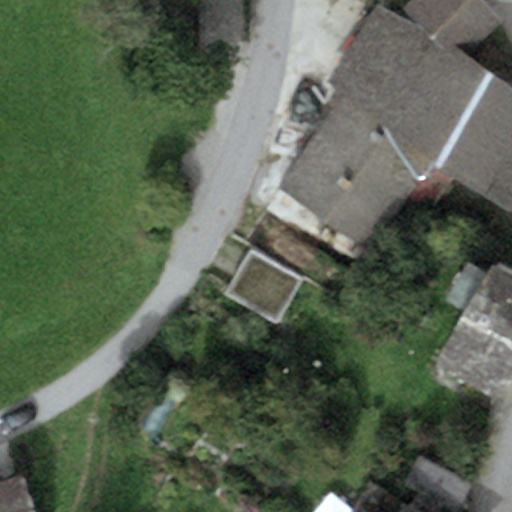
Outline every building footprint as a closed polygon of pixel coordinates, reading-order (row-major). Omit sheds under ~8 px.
[(487,11),(476,0),(408,0),(401,7),(439,52),(487,11)] [(497,197),(511,170),(511,95),(439,52),(374,12),(325,91),(337,99),(422,151),(497,197)] [(337,99),(282,183),(363,238),(422,151),(337,99)] [(505,398),(511,384),(511,277),(471,258),(423,352),(505,398)] [(0,511),(34,511),(24,478),(0,484),(0,511)] [(399,511),(372,498),(364,511),(399,511)]
